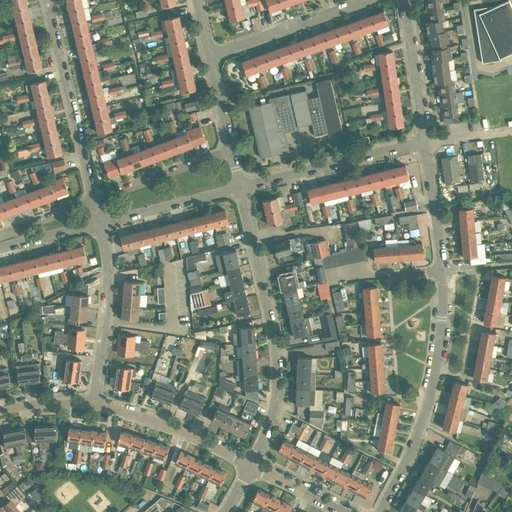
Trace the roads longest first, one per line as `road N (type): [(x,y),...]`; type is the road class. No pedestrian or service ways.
road 1 (residential): [(380,511),(414,441),(439,338),(441,270),(424,142)]
road 2 (residential): [(251,465),(273,407),(276,369),(239,187)]
road 3 (residential): [(93,201),(44,0)]
road 4 (residential): [(239,187),(424,142)]
road 5 (residential): [(93,405),(106,295),(97,222)]
road 6 (residential): [(93,405),(151,420),(251,465)]
road 7 (residential): [(208,55),(365,0)]
road 8 (residential): [(231,150),(93,201)]
road 9 (residential): [(97,222),(239,187)]
road 10 (residential): [(424,142),(401,0)]
